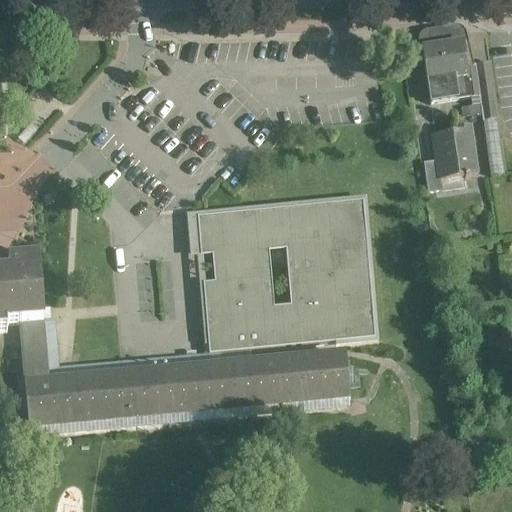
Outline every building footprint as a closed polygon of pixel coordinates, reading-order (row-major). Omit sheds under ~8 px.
[(453,29),(428,33),(421,36),(419,43),(420,51),(422,51),(430,106),(469,100),(469,101),(479,99),(482,124),(483,124),(498,122),(490,67),(471,70),(469,60),(470,59),(464,36),(460,31),(453,29)] [(498,122),(483,124),(491,179),(505,177),(498,122)] [(456,134),(432,137),(436,163),(439,183),(464,179),(464,180),(467,180),(467,179),(476,177),(468,128),(455,130),(456,134)] [(436,163),(423,165),(427,195),(441,193),(439,183),(436,163)] [(221,356),(247,354),(247,353),(374,342),(362,204),(197,218),(200,257),(212,256),(214,284),(202,285),(209,356),(221,355),(221,356)] [(0,337),(4,337),(6,337),(6,330),(19,329),(43,327),(38,263),(7,265),(8,277),(0,277),(0,337)] [(221,356),(47,371),(43,327),(19,329),(28,433),(30,432),(29,432),(347,405),(347,406),(349,406),(344,357),(251,364),(250,353),(247,354),(221,356)]
